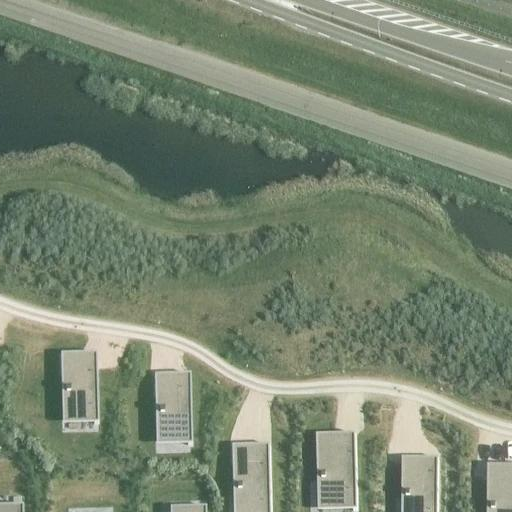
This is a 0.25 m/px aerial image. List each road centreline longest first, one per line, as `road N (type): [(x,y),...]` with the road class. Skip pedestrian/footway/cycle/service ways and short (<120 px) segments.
road 1 (tertiary): [(511,177),(5,0)]
road 2 (primary): [(241,0),(511,96)]
road 3 (primary): [(511,65),(310,0)]
